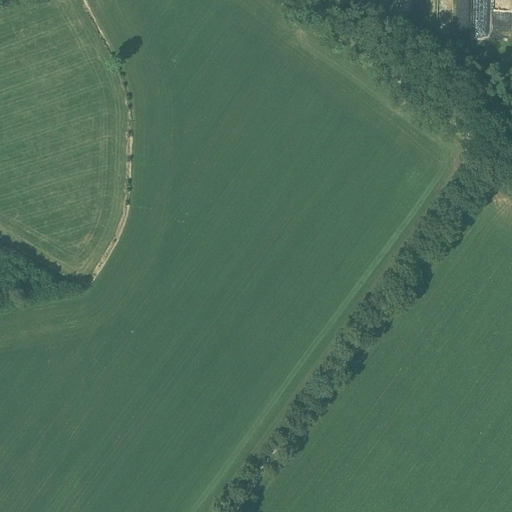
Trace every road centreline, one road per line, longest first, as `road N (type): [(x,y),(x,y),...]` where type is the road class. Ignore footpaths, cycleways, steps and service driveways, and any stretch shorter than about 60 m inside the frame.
road 1 (unclassified): [(232,511),(493,152)]
road 2 (unclassified): [(493,152),(300,0)]
